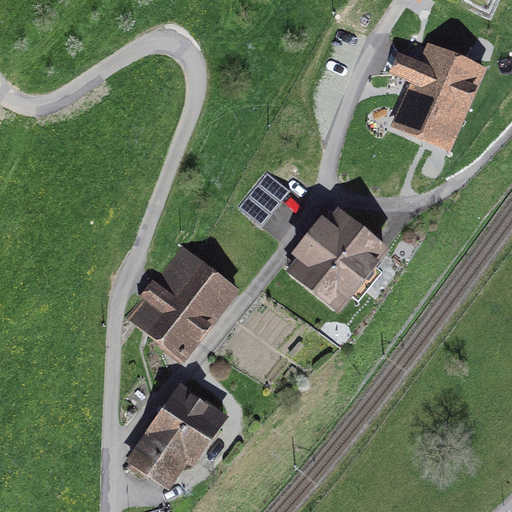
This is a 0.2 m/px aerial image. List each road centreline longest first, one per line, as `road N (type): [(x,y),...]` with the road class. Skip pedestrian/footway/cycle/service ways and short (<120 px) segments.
road 1 (unclassified): [(0,90),(16,103),(54,102),(160,42),(178,46),(197,71),(191,113),(121,299),(110,457)]
road 2 (unclassified): [(332,187),(257,290),(110,457)]
road 3 (unclassified): [(511,125),(429,199),(361,204),(332,187)]
road 4 (unclassified): [(332,187),(328,162),(346,103),(400,0)]
